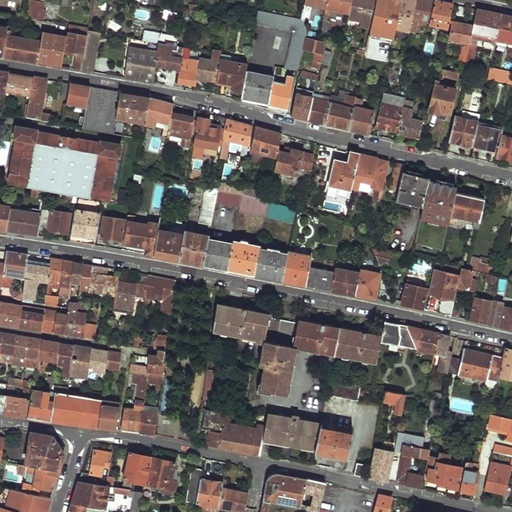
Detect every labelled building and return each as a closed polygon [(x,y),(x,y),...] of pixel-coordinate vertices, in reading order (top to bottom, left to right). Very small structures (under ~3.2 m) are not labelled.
[(43,2),(33,0),(23,0),(21,16),(43,21),(45,11),(42,10),(43,2)] [(305,0),(301,19),(308,21),(313,0),(318,0),(318,2),(327,4),(327,0),(305,0)] [(327,0),(327,4),(323,20),(327,20),(330,8),(349,13),(351,0),(327,0)] [(376,0),(351,0),(349,13),(347,19),(361,22),(360,27),(370,29),(376,0)] [(392,0),(390,7),(400,10),(402,0),(392,0)] [(402,0),(400,10),(396,29),(406,31),(406,35),(408,35),(415,0),(402,0)] [(415,0),(408,35),(410,36),(411,32),(416,33),(419,22),(430,24),(435,0),(433,0),(415,0)] [(435,0),(430,24),(448,29),(454,4),(445,2),(435,0)] [(454,18),(449,39),(463,42),(459,60),(465,61),(477,9),(471,8),(468,21),(454,18)] [(477,9),(465,61),(473,63),(477,44),(473,43),(475,38),(478,39),(496,43),(496,40),(502,15),(490,12),(477,9)] [(256,24),(293,31),(286,67),(296,69),(298,69),(302,48),(304,37),(306,25),(301,19),(258,10),(256,24)] [(196,15),(195,20),(210,23),(211,17),(197,15),(196,15)] [(511,16),(502,15),(496,40),(511,43),(511,16)] [(0,56),(3,57),(8,29),(8,27),(0,25),(0,56)] [(66,38),(64,52),(77,54),(84,56),(89,29),(72,26),(68,25),(66,38)] [(371,25),(366,47),(387,52),(392,30),(371,25)] [(8,29),(3,57),(33,62),(37,62),(41,40),(10,35),(11,30),(8,29)] [(84,56),(81,70),(93,72),(100,31),(89,29),(84,56)] [(66,38),(43,34),(41,40),(37,62),(50,65),(61,67),(64,52),(66,38)] [(304,37),(302,48),(314,51),(312,65),(319,67),(322,56),(322,54),(325,42),(304,37)] [(131,47),(125,77),(139,80),(153,82),(154,78),(156,64),(160,43),(143,40),(142,45),(141,49),(131,47)] [(160,43),(156,64),(180,69),(182,57),(171,55),(172,49),(173,45),(160,43)] [(172,49),(171,55),(182,57),(184,47),(184,46),(176,45),(175,49),(172,49)] [(180,69),(179,73),(178,81),(195,84),(197,77),(200,60),(189,58),(191,49),(184,47),(182,57),(180,69)] [(211,48),(209,60),(220,62),(222,53),(222,50),(211,48)] [(220,62),(216,80),(233,83),(232,90),(243,92),(247,70),(248,66),(239,64),(240,56),(222,53),(220,62)] [(77,54),(74,69),(81,70),(84,56),(77,54)] [(200,60),(197,77),(216,80),(220,62),(209,60),(200,59),(200,60)] [(437,68),(427,111),(449,116),(454,90),(437,85),(437,82),(441,79),(442,75),(445,76),(446,70),(437,68)] [(247,70),(243,92),(241,97),(268,103),(273,80),(274,76),(247,70)] [(303,70),(299,76),(304,78),(305,76),(316,80),(317,75),(303,70)] [(446,70),(445,76),(455,79),(457,73),(446,70)] [(0,112),(2,113),(6,92),(10,73),(0,71),(0,112)] [(171,72),(168,85),(177,86),(178,81),(179,73),(171,72)] [(511,77),(489,72),(488,80),(511,85),(511,77)] [(10,73),(6,92),(31,96),(34,77),(22,75),(10,73)] [(273,80),(268,103),(268,105),(288,109),(294,76),(286,75),(285,83),(273,80)] [(31,96),(27,118),(49,122),(50,114),(40,113),(46,79),(34,77),(31,96)] [(299,79),(291,115),(300,117),(307,119),(312,98),(312,97),(301,94),(304,80),(299,79)] [(63,82),(60,96),(68,97),(70,83),(63,82)] [(70,83),(68,97),(67,104),(87,107),(91,87),(81,85),(70,83)] [(91,87),(87,107),(84,125),(83,128),(114,134),(116,119),(121,92),(105,90),(91,87)] [(121,92),(116,119),(145,125),(150,97),(137,95),(121,92)] [(384,93),(376,127),(397,132),(404,102),(405,99),(399,97),(398,99),(387,97),(388,94),(384,93)] [(329,102),(324,123),(335,126),(348,129),(355,97),(350,96),(348,107),(329,102)] [(150,97),(145,125),(154,126),(156,120),(165,122),(163,136),(168,137),(172,112),(174,104),(161,100),(150,97)] [(355,97),(348,129),(358,131),(368,133),(373,111),(360,108),(362,99),(355,97)] [(312,98),(307,119),(317,121),(324,123),(329,102),(312,98)] [(404,102),(397,132),(396,134),(418,139),(422,120),(410,118),(411,110),(407,109),(409,103),(404,102)] [(172,112),(168,137),(171,138),(172,135),(183,138),(183,141),(182,146),(189,147),(194,117),(172,112)] [(199,117),(195,144),(218,149),(221,132),(225,133),(228,119),(222,117),(221,127),(208,124),(209,120),(199,117)] [(478,124),(478,123),(454,117),(449,140),(473,145),(478,124)] [(228,119),(225,133),(222,150),(227,151),(228,152),(231,141),(243,144),(241,155),(246,156),(252,125),(239,121),(228,119)] [(478,124),(473,145),(497,151),(501,134),(501,130),(478,124)] [(38,130),(17,126),(14,139),(17,139),(8,184),(33,188),(40,190),(66,195),(74,196),(109,203),(117,157),(119,157),(121,145),(100,141),(100,144),(76,139),(76,138),(61,135),(61,137),(37,132),(38,130)] [(256,126),(250,157),(255,158),(256,152),(267,155),(266,160),(270,161),(270,163),(276,164),(279,151),(282,134),(269,130),(256,126)] [(511,136),(501,134),(497,151),(496,156),(511,160),(511,136)] [(231,141),(228,152),(241,155),(243,144),(231,141)] [(279,151),(276,164),(275,169),(297,174),(298,168),(311,171),(314,155),(287,148),(286,153),(279,151)] [(194,149),(193,159),(200,159),(202,150),(194,149)] [(335,159),(329,185),(351,191),(352,188),(354,179),(360,153),(351,151),(349,163),(335,159)] [(256,152),(255,158),(266,160),(267,155),(256,152)] [(360,153),(354,179),(359,180),(357,190),(369,193),(378,157),(369,156),(360,153)] [(369,193),(368,197),(371,198),(380,200),(390,160),(378,157),(369,193)] [(397,162),(391,186),(399,188),(403,172),(405,164),(397,162)] [(399,188),(396,201),(423,207),(429,181),(430,178),(403,172),(399,188)] [(151,205),(160,207),(166,182),(157,180),(151,205)] [(423,207),(421,218),(448,224),(450,220),(456,192),(457,187),(429,181),(423,207)] [(219,182),(217,190),(219,190),(242,195),(244,186),(219,182)] [(244,186),(242,195),(269,201),(271,191),(244,186)] [(33,188),(31,196),(39,197),(40,190),(33,188)] [(207,188),(200,223),(211,226),(216,203),(219,190),(217,190),(215,190),(207,188)] [(219,190),(216,203),(240,207),(242,195),(219,190)] [(456,192),(450,220),(472,225),(472,227),(478,229),(485,195),(482,195),(481,199),(456,192)] [(242,195),(240,207),(239,211),(266,218),(269,201),(242,195)] [(269,201),(266,218),(293,224),(296,208),(269,201)] [(0,205),(0,230),(6,231),(7,228),(11,207),(0,205)] [(11,207),(7,228),(16,229),(15,232),(21,233),(24,234),(25,230),(39,233),(39,228),(43,212),(11,206),(11,207)] [(76,207),(71,234),(96,237),(101,214),(86,212),(86,210),(76,207)] [(43,212),(39,228),(48,230),(51,211),(43,209),(43,212)] [(51,211),(48,230),(68,233),(71,214),(51,211)] [(130,214),(125,243),(148,247),(146,254),(154,255),(159,231),(160,225),(152,223),(152,226),(141,224),(142,219),(139,219),(138,223),(136,223),(137,216),(130,214)] [(105,216),(100,238),(122,241),(126,220),(105,216)] [(159,231),(154,255),(165,258),(179,260),(184,235),(159,231)] [(184,235),(179,260),(190,263),(203,265),(208,239),(209,236),(185,232),(184,235)] [(208,239),(203,265),(215,267),(228,270),(233,244),(208,239)] [(233,244),(228,270),(238,272),(254,275),(259,251),(260,247),(247,244),(248,241),(241,240),(240,243),(234,241),(233,244)] [(390,251),(371,247),(380,267),(389,259),(390,251)] [(259,251),(254,275),(269,278),(282,281),(287,256),(280,255),(280,252),(268,250),(267,252),(259,251)] [(5,260),(4,264),(3,275),(24,278),(27,259),(28,254),(14,252),(6,251),(5,260)] [(287,256),(282,281),(295,283),(307,285),(310,267),(312,257),(287,252),(287,256)] [(473,257),(470,269),(474,270),(481,271),(481,270),(490,272),(492,265),(490,264),(492,258),(481,256),(481,259),(473,257)] [(50,263),(48,279),(60,281),(63,260),(57,259),(51,258),(50,263)] [(27,259),(24,278),(25,278),(24,289),(22,300),(33,302),(37,279),(48,281),(48,279),(50,263),(27,259)] [(69,261),(63,260),(60,281),(59,287),(58,296),(70,298),(71,290),(71,282),(74,261),(69,261)] [(74,261),(71,282),(74,282),(74,285),(77,285),(77,283),(81,283),(83,263),(79,262),(74,261)] [(83,263),(81,283),(90,285),(92,264),(88,264),(83,263)] [(92,264),(90,285),(89,291),(116,296),(118,280),(119,277),(107,275),(108,268),(102,266),(92,264)] [(310,267),(307,285),(318,288),(331,290),(335,272),(310,267)] [(462,267),(457,287),(469,290),(472,275),(474,270),(470,269),(462,267)] [(335,272),(331,290),(344,293),(356,295),(360,274),(335,269),(335,272)] [(435,269),(429,295),(442,298),(440,307),(441,310),(442,312),(443,314),(446,303),(449,302),(449,300),(451,300),(452,299),(457,274),(439,270),(435,269)] [(360,274),(356,295),(376,299),(381,275),(360,271),(360,274)] [(118,280),(116,296),(114,309),(134,312),(136,294),(137,289),(146,290),(148,276),(138,273),(136,284),(118,280)] [(488,273),(486,281),(496,283),(498,275),(488,273)] [(146,290),(146,295),(161,298),(165,302),(163,313),(165,314),(163,320),(171,322),(177,281),(164,279),(148,276),(146,290)] [(48,281),(47,285),(59,287),(60,281),(48,279),(48,281)] [(408,280),(401,305),(424,310),(429,289),(411,285),(412,281),(408,280)] [(47,285),(46,293),(58,296),(59,287),(47,285)] [(46,293),(45,304),(57,306),(57,305),(58,296),(46,293)] [(475,298),(470,320),(480,322),(488,324),(492,302),(475,298)] [(446,303),(443,314),(451,316),(454,302),(455,300),(452,299),(451,300),(449,300),(449,302),(446,303)] [(0,300),(0,323),(5,324),(19,326),(22,304),(0,300)] [(509,329),(511,329),(511,307),(505,306),(505,303),(493,300),(492,302),(488,324),(509,329)] [(68,314),(65,334),(70,335),(74,335),(77,311),(78,302),(69,301),(68,314)] [(454,302),(451,316),(458,318),(462,303),(454,302)] [(77,311),(74,335),(79,336),(83,337),(86,315),(88,304),(83,303),(82,312),(77,311)] [(22,304),(19,326),(29,328),(42,330),(44,308),(22,304)] [(255,344),(263,345),(260,367),(267,368),(262,391),(289,396),(298,348),(377,364),(381,343),(382,338),(301,321),(300,324),(281,321),(282,318),(217,304),(213,331),(255,340),(255,344)] [(44,308),(42,330),(47,331),(53,332),(56,312),(56,310),(44,308)] [(68,314),(56,312),(53,332),(59,333),(65,334),(68,314)] [(385,323),(382,338),(381,343),(418,350),(408,328),(397,325),(385,323)] [(408,328),(418,350),(421,358),(424,356),(425,351),(435,354),(439,334),(426,331),(408,328)] [(0,355),(1,352),(13,354),(17,335),(9,334),(0,332),(0,355)] [(439,334),(435,354),(446,356),(450,336),(446,335),(439,334)] [(23,336),(17,335),(13,354),(11,364),(24,366),(28,337),(23,336)] [(160,340),(157,340),(155,349),(159,349),(167,351),(169,336),(160,335),(160,340)] [(28,337),(24,366),(28,366),(38,368),(42,339),(35,338),(28,337)] [(42,339),(38,368),(38,371),(44,372),(44,369),(46,369),(47,361),(57,363),(59,342),(51,340),(42,339)] [(59,342),(57,363),(57,366),(64,366),(62,377),(64,377),(63,382),(68,383),(73,344),(67,343),(59,342)] [(73,344),(68,383),(76,384),(77,369),(80,369),(81,363),(86,364),(86,366),(90,366),(90,365),(92,347),(84,346),(73,344)] [(92,347),(90,365),(106,368),(109,350),(100,348),(92,347)] [(149,354),(147,370),(149,370),(164,373),(167,354),(167,351),(159,349),(158,355),(149,354)] [(452,357),(448,373),(487,382),(488,378),(497,380),(498,376),(502,358),(464,349),(462,359),(452,357)] [(502,358),(498,376),(511,378),(511,350),(504,349),(502,358)] [(109,350),(106,368),(118,370),(120,352),(109,350)] [(130,367),(130,372),(134,373),(148,376),(149,370),(147,370),(130,367)] [(208,369),(203,399),(211,400),(215,370),(208,369)] [(148,376),(147,382),(162,384),(164,373),(149,370),(148,376)] [(125,408),(122,430),(131,431),(140,433),(145,401),(147,382),(148,376),(134,373),(133,384),(137,385),(134,410),(125,408)] [(9,378),(8,384),(14,385),(21,387),(22,380),(9,378)] [(487,382),(486,386),(496,388),(497,380),(488,378),(487,382)] [(22,380),(21,387),(32,389),(36,390),(37,383),(22,380)] [(331,380),(328,395),(359,401),(362,386),(331,380)] [(8,384),(6,394),(13,395),(14,385),(8,384)] [(432,384),(440,402),(442,402),(442,399),(445,387),(432,384)] [(54,389),(53,393),(55,393),(67,395),(67,392),(67,389),(54,387),(54,389)] [(30,398),(28,417),(39,419),(51,421),(55,393),(53,393),(36,390),(32,389),(30,398)] [(386,391),(384,402),(396,405),(394,413),(402,415),(407,395),(386,391)] [(0,392),(0,412),(9,414),(17,415),(20,396),(13,395),(6,394),(0,392)] [(55,393),(51,421),(88,425),(98,427),(101,405),(102,400),(85,398),(70,396),(67,395),(55,393)] [(20,396),(17,415),(22,416),(28,417),(30,398),(20,396)] [(158,411),(160,403),(145,401),(140,433),(147,433),(155,434),(158,411)] [(101,405),(98,427),(108,428),(117,429),(120,408),(101,405)] [(492,406),(490,413),(510,418),(511,411),(492,406)] [(209,431),(207,445),(228,449),(242,452),(261,455),(264,440),(266,427),(257,425),(257,426),(257,430),(252,429),(228,424),(229,415),(206,410),(202,430),(209,431)] [(264,440),(317,450),(321,428),(322,423),(269,413),(266,427),(264,440)] [(511,419),(492,415),(490,426),(511,431),(511,419)] [(427,426),(425,437),(432,438),(435,428),(427,426)] [(321,428),(317,450),(316,453),(348,459),(352,434),(321,428)] [(35,433),(29,467),(59,472),(64,458),(59,456),(61,449),(53,436),(35,433)] [(405,440),(402,454),(411,456),(428,459),(429,456),(430,450),(422,449),(423,444),(405,440)] [(511,447),(495,444),(493,452),(511,456),(511,447)] [(375,448),(369,478),(379,480),(388,481),(394,452),(387,451),(383,450),(375,448)] [(95,450),(91,473),(83,472),(80,481),(107,486),(113,454),(95,450)] [(130,452),(124,479),(146,484),(152,457),(130,452)] [(402,454),(396,483),(412,487),(422,489),(424,477),(408,474),(411,456),(402,454)] [(426,469),(428,469),(427,479),(446,483),(446,486),(458,489),(463,467),(438,462),(439,458),(429,456),(428,459),(426,469)] [(152,457),(146,484),(153,486),(153,491),(163,492),(165,494),(169,495),(172,493),(174,494),(177,480),(172,479),(176,463),(152,457)] [(467,460),(465,468),(477,471),(479,463),(474,462),(467,460)] [(357,463),(354,475),(360,476),(365,477),(368,465),(357,463)] [(491,463),(485,490),(504,494),(510,467),(491,463)] [(36,473),(33,486),(36,487),(50,490),(52,481),(56,482),(59,472),(29,467),(26,467),(26,472),(36,473)] [(193,467),(188,502),(197,503),(201,479),(203,469),(193,467)] [(465,468),(460,490),(474,494),(479,471),(477,471),(465,468)] [(290,476),(273,473),(270,474),(268,475),(267,477),(266,478),(261,511),(269,511),(270,503),(302,509),(302,505),(305,490),(307,480),(290,476)] [(109,477),(107,486),(114,487),(116,478),(109,477)] [(201,479),(197,503),(221,507),(223,489),(224,482),(201,479)] [(307,480),(305,490),(315,492),(312,511),(318,511),(320,511),(326,483),(317,482),(307,480)] [(80,481),(71,511),(78,511),(101,511),(102,511),(106,511),(107,509),(125,511),(140,511),(144,493),(114,487),(107,486),(80,481)] [(23,484),(22,491),(34,494),(36,487),(33,486),(23,484)] [(0,506),(18,511),(46,511),(51,497),(34,494),(22,491),(0,486),(0,506)] [(221,507),(246,511),(249,494),(223,489),(221,507)] [(378,494),(373,511),(388,511),(393,497),(378,494)]
